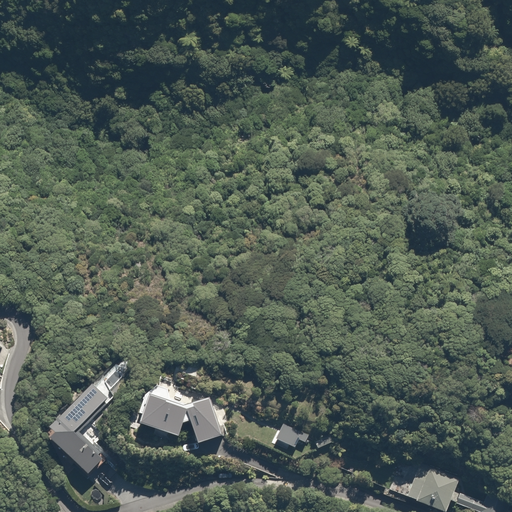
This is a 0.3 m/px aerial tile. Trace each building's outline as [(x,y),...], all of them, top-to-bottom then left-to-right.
[(58,437),(53,442),(91,476),(105,462),(100,457),(102,455),(81,434),(107,405),(106,403),(109,400),(94,386),(53,431),(58,437)] [(140,414),(145,416),(141,425),(181,440),(185,426),(192,423),(200,446),(224,438),(210,399),(191,407),(170,400),(169,390),(158,387),(147,397),(140,414)] [(309,437),(283,425),(276,440),(296,449),(300,441),(306,444),(309,437)] [(333,443),(330,436),(315,443),(319,450),(333,443)] [(419,504),(438,511),(449,511),(452,502),(457,504),(460,496),(456,494),(460,482),(431,470),(431,471),(421,467),(409,499),(419,503),(419,504)] [(460,496),(457,504),(456,505),(476,511),(508,511),(511,503),(488,495),(485,504),(460,494),(460,496)]
